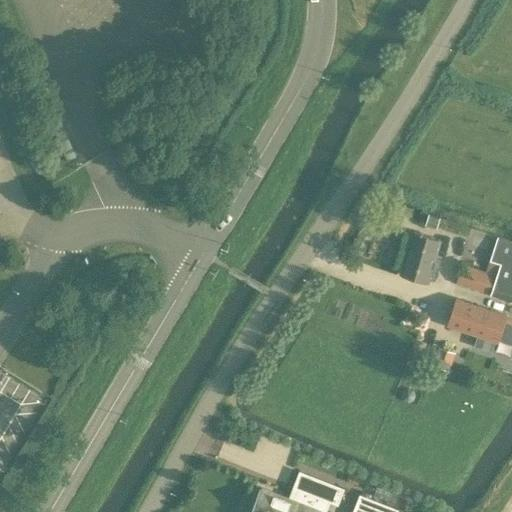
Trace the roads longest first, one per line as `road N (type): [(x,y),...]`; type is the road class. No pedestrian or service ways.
road 1 (unclassified): [(150,511),(214,390),(468,0)]
road 2 (tertiary): [(50,511),(309,72),(321,0)]
